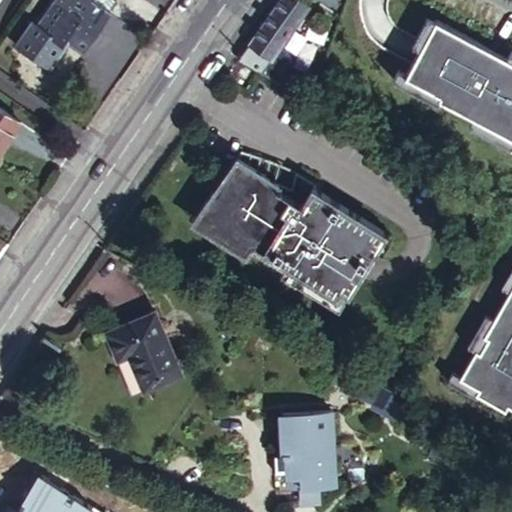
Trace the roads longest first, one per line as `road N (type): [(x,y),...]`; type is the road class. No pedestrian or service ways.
road 1 (secondary): [(0,343),(236,0)]
road 2 (unknown): [(379,0),(393,33),(511,111)]
